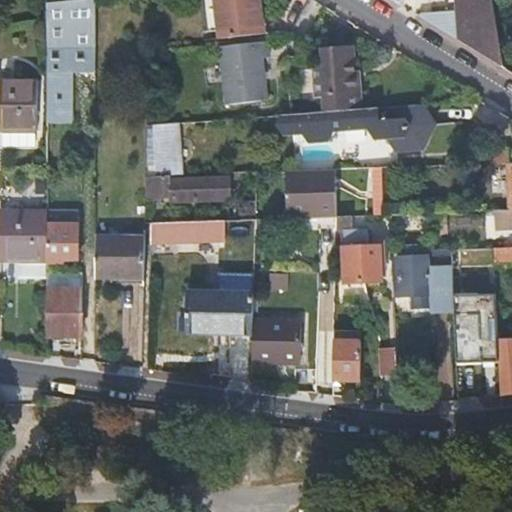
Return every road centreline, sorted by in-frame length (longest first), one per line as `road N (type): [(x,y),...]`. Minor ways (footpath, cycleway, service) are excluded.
road 1 (unclassified): [(511,418),(436,428),(0,366)]
road 2 (unclassified): [(352,0),(511,99)]
